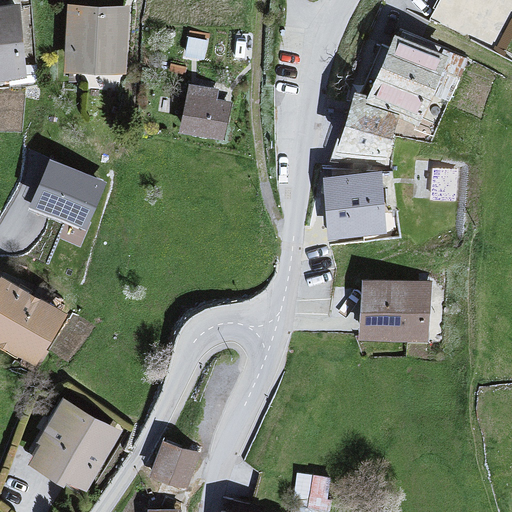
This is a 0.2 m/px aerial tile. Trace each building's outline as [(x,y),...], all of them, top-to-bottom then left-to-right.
[(511,0),(439,0),(430,18),(497,52),(511,21),(511,0)] [(130,10),(74,7),(70,73),(126,76),(130,10)] [(23,10),(0,12),(0,83),(29,81),(23,10)] [(394,35),(368,96),(354,92),(335,156),(385,161),(398,118),(418,126),(443,71),(461,77),(468,59),(443,49),(441,53),(394,35)] [(190,97),(183,133),(227,142),(234,105),(190,97)] [(435,162),(434,194),(458,195),(459,163),(435,162)] [(102,185),(49,165),(33,207),(86,227),(102,185)] [(386,175),(332,179),(336,240),(390,236),(386,175)] [(3,276),(0,282),(0,342),(39,366),(70,316),(3,276)] [(433,287),(364,284),(361,337),(430,340),(433,287)] [(67,399),(30,462),(86,495),(123,433),(67,399)] [(163,439),(150,475),(190,490),(203,453),(163,439)] [(327,509),(333,471),(301,467),(296,504),(327,509)]
